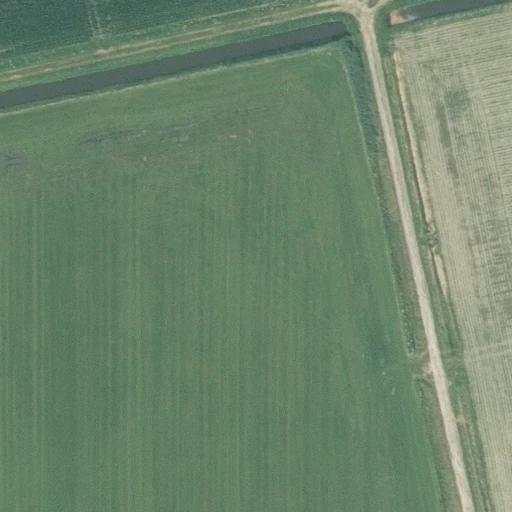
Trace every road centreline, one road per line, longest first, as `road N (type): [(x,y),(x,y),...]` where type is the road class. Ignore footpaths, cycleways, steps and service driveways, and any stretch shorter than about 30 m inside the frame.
road 1 (unclassified): [(466,511),(360,2)]
road 2 (track): [(0,78),(372,0)]
